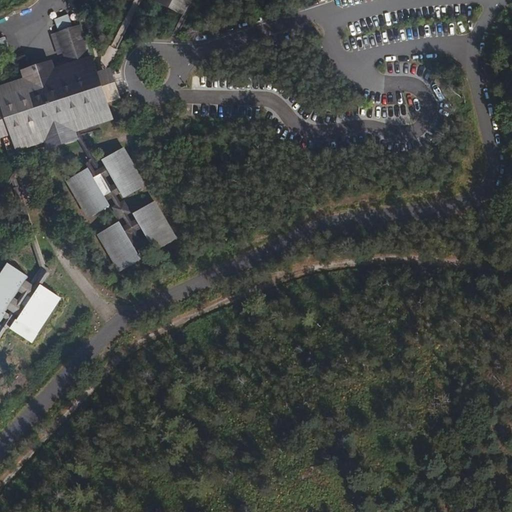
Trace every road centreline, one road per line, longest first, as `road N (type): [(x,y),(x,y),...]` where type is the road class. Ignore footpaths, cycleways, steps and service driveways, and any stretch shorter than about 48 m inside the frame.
road 1 (unclassified): [(497,0),(475,35),(469,64),(494,164),(487,187),(462,204),(333,223),(124,318),(0,447)]
road 2 (track): [(0,488),(112,365),(166,326),(310,263),(364,256),(511,266)]
